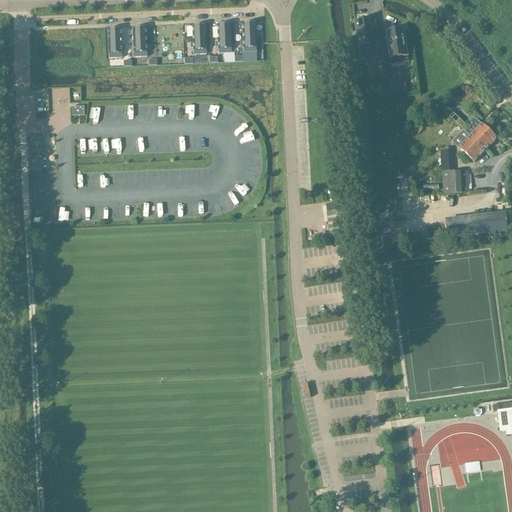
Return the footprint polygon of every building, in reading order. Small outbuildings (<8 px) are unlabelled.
[(369,19),(356,21),(361,60),(377,58),(373,27),(370,27),(370,24),(369,19)] [(255,24),(242,25),(243,53),(256,53),(255,24)] [(217,26),(218,55),(224,54),(231,54),(230,25),(217,26)] [(192,27),(193,56),(206,55),(205,26),(192,27)] [(132,29),(133,58),(147,57),(145,29),(132,29)] [(107,30),(108,59),(122,59),(120,30),(107,30)] [(404,30),(387,32),(388,43),(388,48),(389,48),(391,59),(407,57),(406,47),(408,47),(407,38),(405,38),(404,30)] [(243,53),(242,54),(242,57),(242,63),(256,62),(256,53),(243,53)] [(231,54),(224,54),(224,63),(234,63),(234,57),(234,54),(231,54)] [(398,80),(387,82),(389,96),(400,94),(398,80)] [(385,82),(377,83),(379,95),(387,94),(385,82)] [(83,107),(71,108),(72,116),(74,116),(74,115),(81,115),(81,116),(83,116),(83,107)] [(482,124),(459,148),(474,163),(497,139),(482,124)] [(41,136),(29,137),(31,179),(42,178),(41,136)] [(451,149),(440,149),(443,195),(469,193),(468,172),(453,173),(451,149)] [(326,205),(330,237),(350,234),(346,202),(326,205)] [(449,238),(506,231),(504,215),(447,222),(449,238)] [(511,403),(493,406),(493,412),(511,409),(511,403)] [(511,411),(497,413),(500,432),(506,432),(506,437),(511,435),(511,411)]
